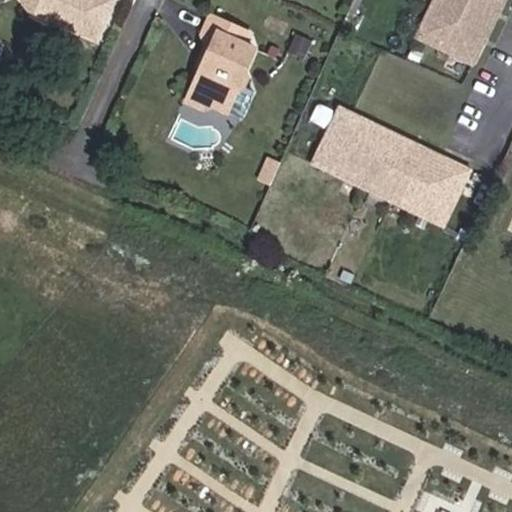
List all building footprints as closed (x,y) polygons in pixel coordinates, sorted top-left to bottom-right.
[(63,0),(65,1),(58,16),(101,35),(116,0),(30,0),(36,7),(41,0),(63,0)] [(41,0),(36,7),(58,16),(65,1),(63,0),(41,0)] [(476,53),(501,0),(432,0),(420,26),(476,53)] [(207,32),(203,41),(208,43),(215,46),(211,57),(209,61),(213,63),(209,71),(203,74),(202,77),(197,88),(202,101),(205,102),(214,107),(219,114),(229,118),(232,119),(242,97),(249,94),(253,85),(250,79),(260,55),(246,49),(251,39),(211,22),(207,32)] [(215,46),(208,43),(188,90),(189,98),(197,96),(202,101),(197,88),(202,77),(203,74),(209,71),(213,63),(209,61),(211,57),(215,46)] [(207,118),(217,118),(219,114),(214,107),(205,102),(202,101),(197,96),(189,98),(185,108),(207,118)] [(448,212),(471,155),(338,97),(313,155),(448,212)] [(285,174),(293,156),(281,150),(277,160),(273,168),(275,169),(285,174)]
